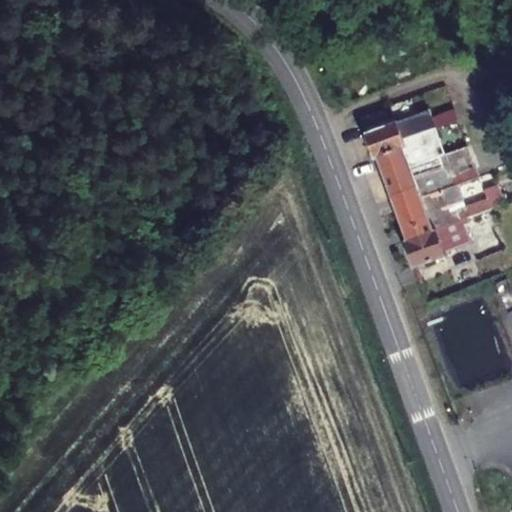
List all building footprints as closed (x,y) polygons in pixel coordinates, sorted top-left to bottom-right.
[(431,114),(367,138),(375,157),(377,156),(438,133),(461,125),(457,115),(434,123),(431,114)] [(438,133),(377,156),(387,182),(448,159),(438,133)] [(448,159),(387,182),(399,213),(423,203),(482,181),(478,171),(455,180),(453,175),(476,166),(471,151),(448,159)] [(502,189),(487,195),(489,199),(492,208),(507,203),(502,189)] [(423,203),(399,213),(409,240),(463,220),(492,208),(489,199),(443,216),(441,210),(428,216),(423,203)] [(463,220),(409,240),(406,241),(417,269),(448,257),(445,251),(471,242),(463,220)]
